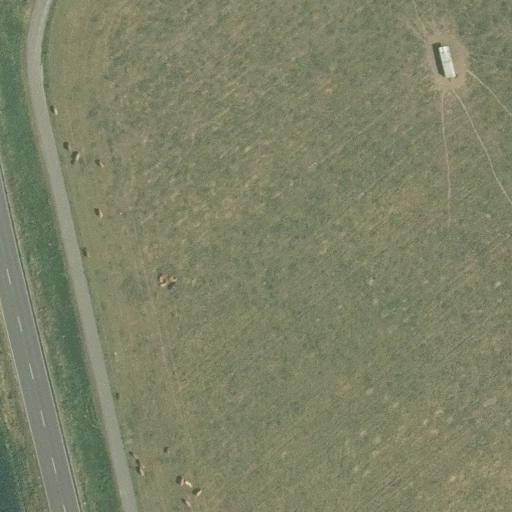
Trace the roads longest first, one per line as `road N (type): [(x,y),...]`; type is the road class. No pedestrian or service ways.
road 1 (track): [(44,0),(35,21),(33,82),(131,511)]
road 2 (primary): [(69,511),(0,204)]
